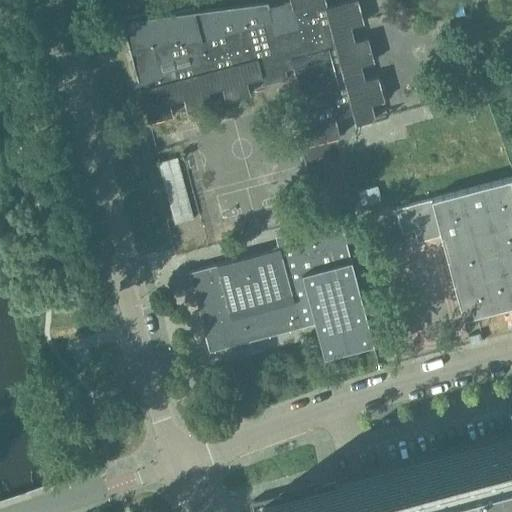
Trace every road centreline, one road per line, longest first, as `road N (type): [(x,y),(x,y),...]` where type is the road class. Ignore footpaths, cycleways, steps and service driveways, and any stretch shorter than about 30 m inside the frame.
road 1 (residential): [(168,467),(55,0)]
road 2 (residential): [(168,467),(511,357)]
